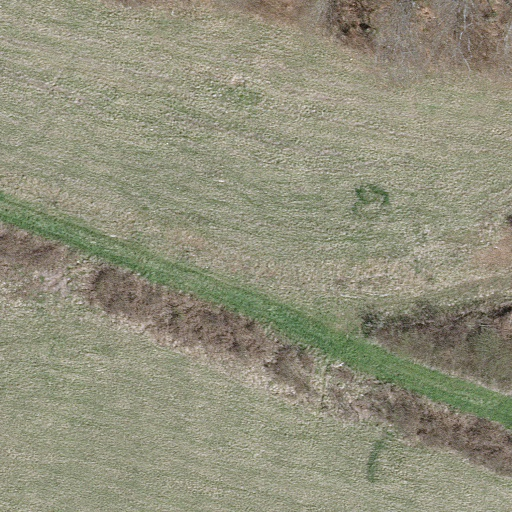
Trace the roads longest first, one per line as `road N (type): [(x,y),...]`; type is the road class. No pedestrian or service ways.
road 1 (track): [(511,291),(422,308),(254,299),(0,202)]
road 2 (track): [(254,299),(511,422)]
